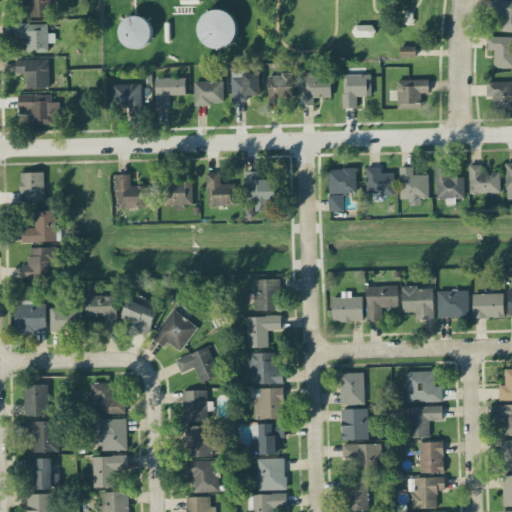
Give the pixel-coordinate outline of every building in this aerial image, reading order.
[(28,0),(29,16),(49,16),(49,0),(28,0)] [(502,31),(511,31),(511,0),(489,0),(489,12),(503,12),(502,31)] [(236,11),(201,9),(199,44),(235,46),(236,11)] [(137,51),(156,29),(134,11),(115,33),(137,51)] [(27,51),(48,51),(48,42),(54,42),(54,33),(47,33),(47,22),(15,23),(15,37),(26,36),(27,51)] [(353,36),(373,36),(373,24),(353,24),(353,36)] [(494,49),(493,67),(511,67),(511,35),(487,35),(486,49),(494,49)] [(400,46),(400,56),(415,56),(415,45),(400,46)] [(16,73),(25,73),(25,87),(49,86),(49,58),(16,58),(16,73)] [(232,101),(246,101),(246,94),(259,94),(258,72),(243,72),(243,67),(231,68),(232,101)] [(330,72),(300,73),(301,104),(314,104),(314,96),(331,95),(330,72)] [(268,74),(268,100),(293,100),(292,73),(268,74)] [(343,107),(357,107),(357,95),(371,95),(371,73),(342,74),(343,107)] [(156,109),(170,108),(170,94),(186,94),(185,77),(155,78),(156,109)] [(428,78),(397,79),(397,108),(421,107),(421,93),(428,93),(428,78)] [(223,80),(194,81),(194,104),(223,103),(223,80)] [(511,80),(486,80),(486,96),(492,96),(492,109),(511,108),(511,80)] [(130,106),(131,114),(142,113),(141,82),(112,83),(113,107),(130,106)] [(52,122),(52,115),(60,114),(59,101),(52,101),(51,94),(18,94),(18,109),(30,108),(30,123),(52,122)] [(500,192),(500,171),(482,172),(482,163),(469,164),(469,193),(500,192)] [(464,176),(449,176),(449,164),(435,165),(436,198),(446,198),(446,203),(456,203),(456,198),(464,198),(464,176)] [(380,166),(366,166),(366,194),(394,193),(394,172),(381,172),(380,166)] [(428,174),(413,174),(413,166),(399,166),(400,198),(429,198),(428,174)] [(327,168),(328,193),(356,192),(356,167),(327,168)] [(256,210),(268,210),(268,201),(275,201),(274,178),(260,178),(260,170),(246,171),(246,200),(255,200),(256,210)] [(44,171),(20,172),(21,201),(44,201),(44,171)] [(206,172),(207,205),(236,204),(235,183),(220,183),(220,171),(206,172)] [(192,203),(192,180),(173,180),(173,172),(164,172),(164,206),(183,206),(183,203),(192,203)] [(117,207),(144,206),(143,184),(131,185),(131,173),(116,174),(117,207)] [(329,211),(343,210),(343,193),(328,194),(329,211)] [(22,241),(56,240),(55,209),(34,210),(35,227),(21,227),(22,241)] [(23,278),(51,278),(51,261),(55,260),(55,246),(29,247),(29,263),(23,264),(23,278)] [(254,309),(279,309),(278,278),(253,279),(254,309)] [(366,285),(367,320),(380,320),(380,306),(398,306),(398,284),(366,285)] [(403,311),(415,311),(415,319),(433,318),(432,286),(402,287),(403,311)] [(469,316),(468,289),(437,290),(438,317),(469,316)] [(363,320),(362,296),(351,296),(351,290),(341,291),(341,296),(332,296),(333,320),(363,320)] [(142,305),(145,296),(129,292),(123,318),(135,321),(133,329),(149,333),(155,308),(142,305)] [(473,293),(473,317),(504,316),(504,292),(473,293)] [(86,316),(103,315),(103,329),(117,329),(116,294),(85,295),(86,316)] [(46,303),(15,304),(15,331),(46,331),(46,303)] [(50,330),(81,329),(81,307),(50,307),(50,330)] [(197,324),(170,308),(152,338),(164,345),(166,342),(182,351),(197,324)] [(246,316),(247,347),(268,346),(268,330),(281,329),(280,315),(246,316)] [(175,359),(181,372),(194,366),(200,382),(219,374),(207,346),(175,359)] [(282,383),(283,368),(277,368),(277,352),(249,352),(248,366),(252,366),(252,382),(282,383)] [(511,367),(504,368),(505,384),(498,384),(499,399),(511,398),(511,367)] [(441,385),(435,386),(435,370),(405,371),(406,401),(441,401),(441,385)] [(363,372),(340,372),(341,404),(364,403),(363,372)] [(124,413),(124,398),(116,398),(116,382),(90,381),(90,413),(124,413)] [(47,384),(24,384),(25,415),(48,414),(47,384)] [(283,417),(282,387),(253,388),(254,418),(283,417)] [(183,420),(207,420),(206,389),(182,390),(183,420)] [(511,403),(499,404),(500,417),(505,417),(506,434),(511,433),(511,403)] [(430,420),(442,419),(442,405),(408,406),(408,437),(430,436),(430,420)] [(341,408),(342,439),(368,438),(368,428),(371,428),(371,407),(341,408)] [(96,419),(97,450),(126,449),(126,418),(96,419)] [(57,420),(24,420),(24,429),(33,429),(33,451),(57,450),(57,420)] [(251,423),(252,454),(280,453),(279,437),(285,437),(284,422),(251,423)] [(185,425),(184,455),(214,455),(214,425),(185,425)] [(502,470),(511,469),(511,438),(502,439),(502,470)] [(444,472),(443,440),(419,441),(420,472),(444,472)] [(342,457),(356,457),(356,474),(375,473),(374,456),(381,456),(381,443),(342,443),(342,457)] [(114,486),(114,470),(127,469),(127,454),(92,455),(93,487),(114,486)] [(35,488),(59,487),(59,472),(51,472),(51,457),(26,458),(26,469),(35,469),(35,488)] [(285,489),(285,457),(257,458),(258,489),(285,489)] [(215,459),(184,460),(184,474),(192,474),(193,491),(219,491),(218,476),(215,476),(215,459)] [(511,474),(503,474),(503,505),(511,504),(511,474)] [(413,508),(437,507),(437,490),(444,490),(444,476),(412,476),(413,508)] [(343,509),(367,510),(368,478),(343,478),(343,509)] [(128,511),(128,491),(101,491),(102,505),(97,505),(96,511),(128,511)] [(252,511),(273,511),(274,507),(287,507),(286,492),(247,493),(248,509),(252,509),(252,511)] [(26,511),(53,511),(52,493),(27,493),(26,511)] [(186,496),(186,511),(215,511),(215,506),(210,506),(210,495),(186,496)]
